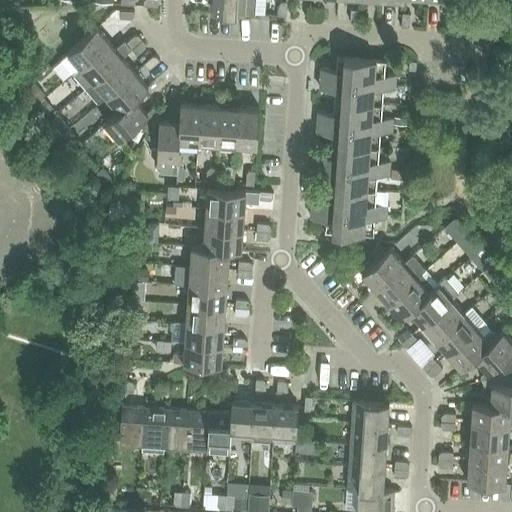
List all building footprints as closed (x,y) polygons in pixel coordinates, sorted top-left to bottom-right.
[(212,0),(212,10),(247,12),(255,13),(255,0),(212,0)] [(278,4),(278,14),(286,15),(287,1),(282,1),(278,4)] [(309,20),(315,20),(316,6),(307,6),(306,17),(309,20)] [(316,6),(315,20),(320,21),(323,18),(323,7),(316,6)] [(352,23),(357,23),(358,9),(350,8),(349,20),(352,23)] [(134,10),(120,9),(120,17),(131,18),(134,15),(134,10)] [(401,26),(406,26),(409,24),(409,12),(402,12),(401,26)] [(59,59),(72,74),(110,41),(97,26),(59,59)] [(126,42),(131,48),(142,39),(138,34),(134,34),(126,42)] [(142,39),(131,48),(136,54),(145,47),(145,43),(142,39)] [(110,41),(72,74),(85,88),(122,55),(131,48),(126,42),(125,40),(116,48),(110,41)] [(97,103),(106,95),(135,70),(122,55),(85,88),(97,103)] [(144,62),(149,68),(159,59),(156,55),(152,55),(144,62)] [(321,67),(320,77),(359,79),(361,57),(336,55),(335,75),(330,75),(331,67),(321,67)] [(361,57),(359,79),(395,82),(396,75),(384,74),(385,58),(361,57)] [(106,95),(119,109),(120,110),(134,97),(148,85),(135,70),(106,95)] [(335,80),(333,99),(358,101),(359,79),(320,77),(319,87),(329,87),(330,80),(335,80)] [(359,79),(358,101),(382,103),(383,88),(395,88),(395,82),(359,79)] [(37,89),(29,96),(37,105),(45,98),(37,89)] [(134,125),(146,131),(156,109),(153,107),(148,112),(134,97),(120,110),(119,109),(105,121),(119,137),(134,125)] [(45,98),(37,105),(43,113),(46,115),(54,108),(45,98)] [(318,110),(317,120),(356,123),(358,101),(333,99),(332,118),(327,118),(328,110),(318,110)] [(181,101),(179,119),(178,140),(179,140),(198,141),(201,103),(181,101)] [(358,101),(356,123),(392,125),(393,118),(382,117),(382,103),(358,101)] [(220,104),(201,103),(198,141),(217,142),(220,104)] [(239,105),(220,104),(217,142),(237,143),(239,105)] [(260,107),(239,105),(237,143),(257,145),(260,107)] [(156,109),(146,131),(158,137),(156,172),(176,174),(179,140),(178,140),(179,119),(159,118),(159,110),(156,109)] [(58,112),(49,120),(56,127),(62,134),(69,128),(70,127),(58,112)] [(394,116),(393,124),(406,125),(407,117),(394,116)] [(332,124),(330,143),(355,144),(356,123),(317,120),(317,130),(326,131),(327,124),(332,124)] [(356,123),(355,144),(379,146),(380,131),(392,132),(392,125),(356,123)] [(69,128),(62,134),(66,139),(73,146),(75,148),(82,142),(69,128)] [(315,153),(314,163),(353,166),(355,144),(330,143),(329,162),(324,161),(325,154),(315,153)] [(355,144),(353,166),(389,168),(390,161),(378,161),(379,146),(355,144)] [(328,167),(327,186),(352,187),(353,166),(314,163),(314,173),(324,174),(324,167),(328,167)] [(177,164),(176,178),(184,179),(185,168),(182,164),(177,164)] [(353,166),(352,187),(376,189),(377,174),(389,175),(389,168),(353,166)] [(206,181),(214,181),(215,167),(211,167),(207,170),(206,181)] [(215,167),(214,181),(222,182),(223,171),(220,167),(215,167)] [(389,175),(389,177),(402,177),(402,169),(389,168),(389,175)] [(250,170),(246,173),(246,183),(253,184),(254,170),(250,170)] [(122,183),(122,190),(135,191),(135,183),(129,180),(122,183)] [(208,186),(206,207),(244,209),(244,200),(256,201),(259,198),(259,190),(254,190),(245,189),(208,186)] [(312,196),(311,206),(350,209),(352,187),(327,186),(326,204),(322,204),(322,196),(312,196)] [(352,187),(350,209),(386,212),(387,205),(376,204),(376,189),(352,187)] [(273,196),(273,191),(259,190),(259,198),(270,199),(273,196)] [(324,230),(349,232),(350,209),(311,206),(311,216),(321,217),(321,209),(326,210),(324,230)] [(206,207),(205,226),(243,229),(244,209),(206,207)] [(350,209),(349,232),(374,233),(375,218),(386,218),(386,212),(350,209)] [(457,216),(444,227),(457,241),(469,231),(469,230),(465,225),(457,216)] [(257,222),(256,231),(270,232),(270,226),(267,222),(257,222)] [(148,223),(148,232),(154,233),(159,229),(159,223),(148,223)] [(205,226),(203,245),(229,247),(229,248),(241,249),(243,229),(205,226)] [(469,231),(457,241),(469,255),(482,244),(474,235),(471,232),(469,230),(469,231)] [(270,232),(256,231),(256,238),(267,239),(270,236),(270,232)] [(191,244),(190,265),(228,268),(229,248),(229,247),(203,245),(191,244)] [(361,272),(374,287),(403,262),(390,247),(385,251),(378,244),(369,251),(376,259),(361,272)] [(482,244),(469,255),(483,271),(489,265),(495,260),(488,251),(485,248),(482,244)] [(403,262),(374,287),(386,301),(415,276),(416,277),(426,268),(413,254),(411,255),(403,262)] [(239,260),(238,269),(251,270),(252,263),(249,261),(239,260)] [(138,265),(137,277),(148,278),(148,266),(138,265)] [(190,265),(189,284),(227,287),(228,268),(190,265)] [(415,276),(386,301),(400,316),(409,309),(438,283),(438,282),(426,268),(416,277),(415,276)] [(251,270),(238,269),(237,276),(248,277),(251,274),(251,270)] [(422,324),(451,298),(458,292),(445,276),(438,282),(438,283),(409,309),(422,324)] [(132,282),(131,295),(140,296),(141,283),(132,282)] [(189,284),(187,303),(225,306),(227,287),(189,284)] [(236,298),(235,307),(249,308),(249,302),(249,301),(246,299),(236,298)] [(422,324),(434,338),(463,312),(451,298),(422,324)] [(187,303),(186,322),(224,325),(225,306),(187,303)] [(434,338),(447,352),(484,319),(472,305),(463,312),(434,338)] [(249,308),(235,307),(235,314),(245,315),(248,313),(249,308)] [(128,318),(127,332),(140,333),(141,319),(128,318)] [(460,367),(473,356),(489,342),(488,341),(497,334),(484,319),(447,352),(460,367)] [(186,322),(184,341),(223,344),(224,325),(186,322)] [(397,337),(401,341),(411,333),(405,326),(397,333),(397,337)] [(489,342),(473,356),(486,371),(480,376),(482,380),(505,372),(504,368),(511,365),(511,341),(502,330),(497,334),(488,341),(489,342)] [(411,333),(401,341),(404,345),(409,345),(416,338),(411,333)] [(232,344),(246,345),(246,340),(246,339),(244,337),(233,336),(232,344)] [(174,352),(173,360),(183,361),(221,364),(223,344),(184,341),(184,353),(174,352)] [(119,348),(118,357),(125,357),(129,357),(130,348),(119,348)] [(422,366),(426,371),(436,362),(430,355),(422,362),(422,366)] [(125,368),(132,368),(135,365),(135,358),(129,357),(125,357),(125,368)] [(436,362),(426,371),(429,374),(433,374),(442,367),(436,362)] [(505,372),(482,380),(483,384),(490,384),(489,403),(510,404),(510,406),(511,406),(511,379),(508,381),(505,372)] [(263,378),(255,378),(255,388),(265,389),(265,381),(263,378)] [(124,379),(123,390),(133,390),(134,383),(131,380),(124,379)] [(285,380),(277,379),(276,390),(286,391),(287,382),(285,380)] [(156,392),(167,393),(167,382),(160,382),(157,385),(156,392)] [(305,395),(304,409),(309,409),(312,406),(312,396),(305,395)] [(352,398),(351,421),(386,423),(388,401),(352,398)] [(231,400),(231,411),(232,411),(230,436),(253,438),(255,401),(231,400)] [(277,403),(255,401),(253,438),(274,439),(277,403)] [(470,422),(509,425),(511,424),(511,406),(510,406),(510,404),(489,403),(471,402),(470,422)] [(120,439),(142,441),(145,405),(122,403),(120,439)] [(298,404),(277,403),(274,439),(296,440),(298,404)] [(142,441),(164,442),(167,407),(145,405),(142,441)] [(164,442),(186,444),(188,408),(167,407),(164,442)] [(186,444),(207,445),(210,410),(188,408),(186,444)] [(210,410),(207,445),(230,447),(230,436),(232,411),(231,411),(210,410)] [(441,414),(440,420),(454,421),(455,413),(443,412),(441,414)] [(454,421),(440,420),(440,425),(442,428),(454,429),(454,421)] [(351,421),(349,442),(385,445),(386,423),(351,421)] [(470,422),(469,441),(507,444),(509,425),(470,422)] [(410,430),(411,426),(397,424),(396,432),(407,433),(410,430)] [(469,441),(467,460),(506,463),(507,444),(469,441)] [(349,442),(348,463),(383,466),(385,445),(349,442)] [(438,452),(437,459),(451,460),(452,450),(442,450),(438,452)] [(394,459),(394,468),(408,469),(408,463),(406,460),(394,459)] [(451,460),(437,459),(437,463),(440,466),(451,467),(451,460)] [(506,463),(467,460),(466,481),(505,483),(506,463)] [(346,487),(357,488),(382,489),(382,488),(383,466),(348,463),(346,487)] [(408,469),(394,468),(393,476),(404,476),(407,474),(408,469)] [(139,488),(138,500),(150,500),(151,489),(139,488)] [(283,488),(283,502),(290,503),(291,502),(291,489),(283,488)] [(382,489),(357,488),(356,510),(381,511),(392,511),(394,489),(382,488),(382,489)] [(296,511),(310,511),(311,490),(291,489),(291,502),(290,504),(297,504),(296,511)] [(176,504),(181,505),(182,491),(174,490),(173,501),(176,504)] [(182,491),(181,505),(186,505),(189,502),(190,491),(182,491)] [(269,511),(270,493),(249,492),(248,510),(269,511)] [(220,507),(225,508),(226,494),(218,493),(217,504),(220,507)] [(226,494),(225,508),(231,508),(233,505),(234,495),(226,494)] [(233,505),(231,508),(247,509),(248,496),(234,495),(233,505)]
